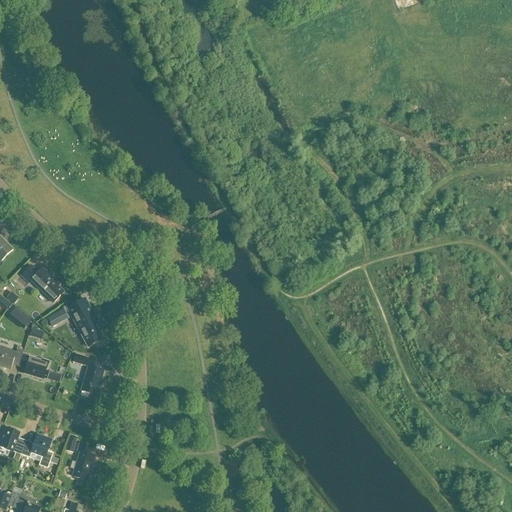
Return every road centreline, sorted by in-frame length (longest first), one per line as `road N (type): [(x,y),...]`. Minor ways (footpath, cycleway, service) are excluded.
road 1 (residential): [(139,427),(141,367),(126,307),(0,184)]
road 2 (residential): [(139,427),(63,417),(0,395)]
